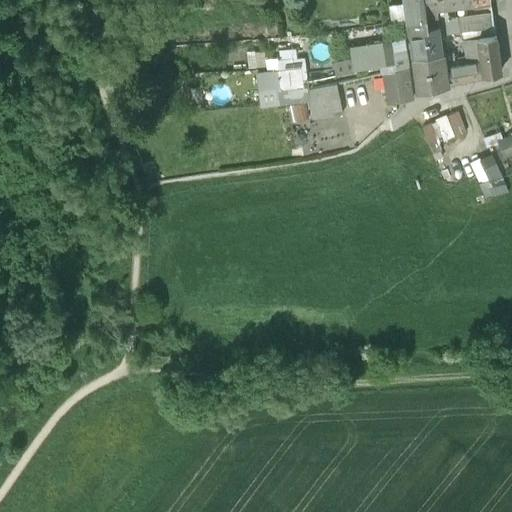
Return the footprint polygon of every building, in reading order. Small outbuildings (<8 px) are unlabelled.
[(307,0),(310,17),(330,14),(330,16),(358,13),(358,11),(378,9),(376,0),(307,0)] [(425,0),(405,0),(409,23),(439,19),(437,11),(427,12),(425,0)] [(425,0),(427,12),(437,11),(436,3),(444,3),(443,0),(425,0)] [(493,10),(440,15),(440,19),(442,28),(461,26),(495,22),(493,10)] [(439,19),(409,23),(412,50),(443,46),(439,19)] [(495,22),(461,26),(465,53),(459,54),(460,59),(445,62),(448,78),(502,69),(495,22)] [(403,33),(378,34),(382,54),(393,52),(393,46),(405,45),(403,33)] [(405,45),(393,46),(393,52),(395,64),(408,64),(405,45)] [(443,46),(412,50),(417,83),(448,78),(445,62),(443,46)] [(298,59),(277,63),(278,66),(280,78),(301,75),(298,59)] [(395,64),(382,67),(387,95),(412,91),(408,64),(395,64)] [(280,78),(278,66),(255,69),(260,102),(306,96),(304,85),(303,75),(301,75),(280,78)] [(336,75),(307,80),(313,110),(342,105),(336,75)] [(439,145),(437,135),(465,127),(459,106),(421,116),(430,147),(439,145)] [(511,137),(491,144),(498,165),(511,160),(511,137)] [(472,154),(481,192),(504,187),(496,149),(472,154)]
